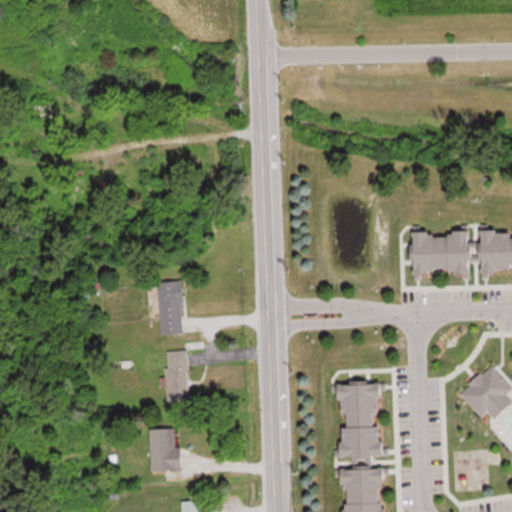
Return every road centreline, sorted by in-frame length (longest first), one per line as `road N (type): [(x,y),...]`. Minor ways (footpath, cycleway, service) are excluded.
road 1 (residential): [(275,511),(263,0)]
road 2 (residential): [(266,65),(511,60)]
road 3 (residential): [(271,316),(511,318)]
road 4 (residential): [(414,320),(419,511)]
